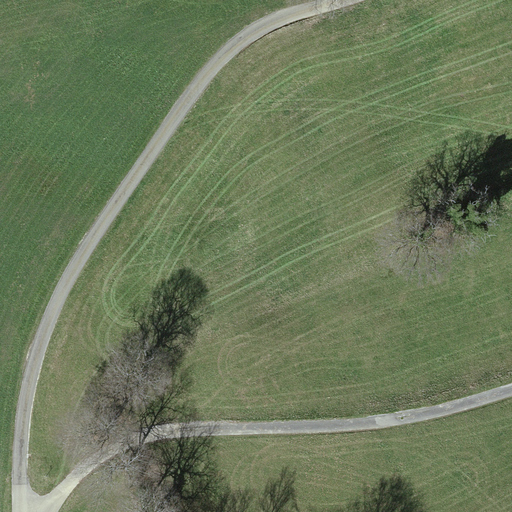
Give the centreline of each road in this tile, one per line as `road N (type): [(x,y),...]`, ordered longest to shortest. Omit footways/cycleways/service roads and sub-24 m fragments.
road 1 (track): [(17,511),(29,379),(52,311),(89,244),(183,101),(240,39),(292,12),(343,0)]
road 2 (track): [(511,387),(401,417),(136,437),(96,457),(41,511)]
